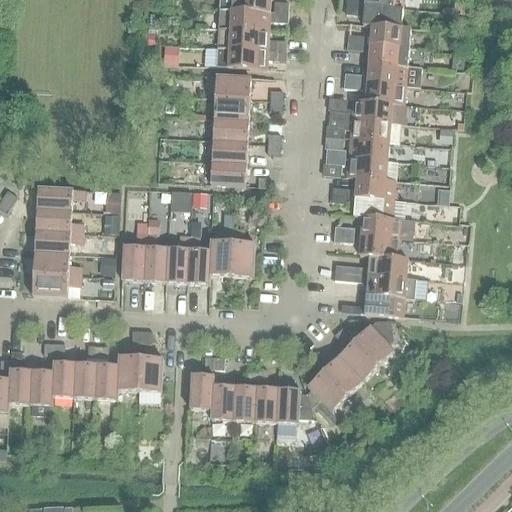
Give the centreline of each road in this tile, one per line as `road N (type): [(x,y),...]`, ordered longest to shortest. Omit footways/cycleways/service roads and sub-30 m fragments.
road 1 (residential): [(2,316),(252,328),(292,313),(320,0)]
road 2 (tertiary): [(511,412),(394,511)]
